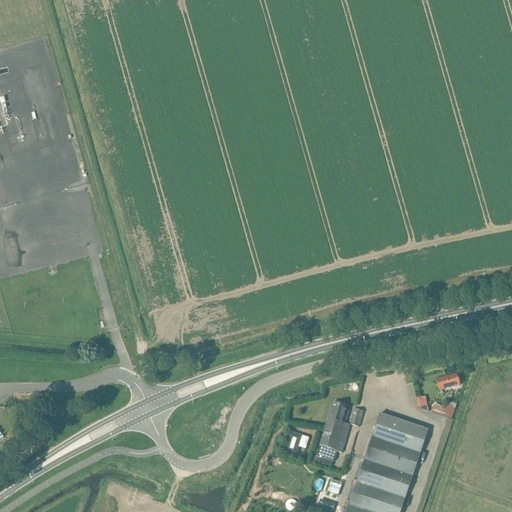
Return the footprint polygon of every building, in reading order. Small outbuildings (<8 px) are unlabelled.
[(439,392),(459,386),(456,376),(436,381),(439,392)] [(417,408),(427,406),(425,397),(416,399),(417,408)] [(456,405),(450,402),(449,405),(445,403),(444,408),(434,405),(430,413),(451,420),(456,405)] [(349,426),(344,424),(348,411),(345,411),(346,408),(332,404),(325,429),(316,457),(323,459),(321,465),(331,468),(332,462),(334,463),(336,453),(342,455),(342,454),(344,454),(347,446),(344,446),(350,426),(349,426)] [(349,426),(350,426),(358,428),(362,413),(354,410),(349,426)] [(400,511),(428,431),(379,415),(373,433),(361,430),(357,443),(369,447),(346,511),(400,511)] [(289,432),(282,452),(295,457),(302,436),(289,432)] [(318,503),(315,511),(317,511),(332,511),(333,509),(318,503)]
